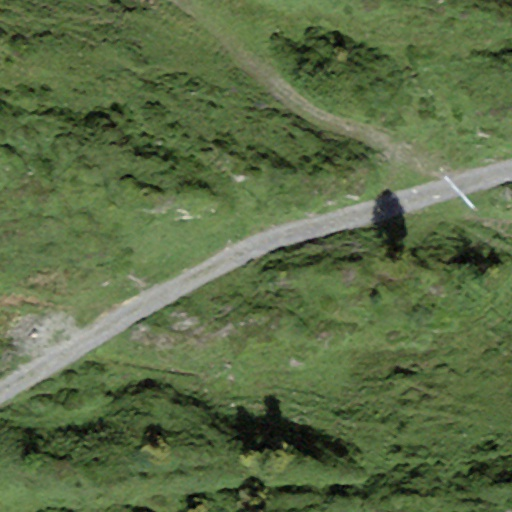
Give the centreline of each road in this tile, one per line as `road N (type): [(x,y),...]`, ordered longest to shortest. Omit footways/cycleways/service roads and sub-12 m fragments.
road 1 (track): [(0,390),(264,244),(449,191)]
road 2 (track): [(449,191),(169,0)]
